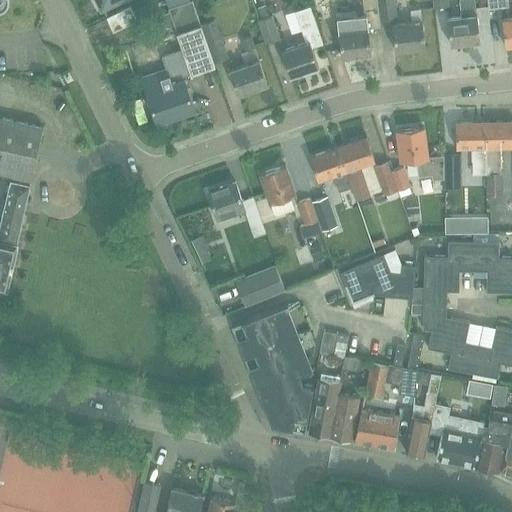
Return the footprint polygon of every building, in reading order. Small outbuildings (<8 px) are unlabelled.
[(0,0),(0,10),(1,10),(3,9),(5,8),(6,6),(8,5),(9,3),(9,0),(0,0)] [(382,20),(379,0),(362,0),(364,17),(337,20),(342,57),(371,54),(369,29),(383,28),(382,21),(382,20)] [(395,0),(379,0),(382,20),(397,19),(395,0)] [(480,41),(475,0),(460,0),(462,18),(448,20),(450,44),(480,41)] [(508,0),(487,0),(489,9),(509,6),(508,0)] [(215,63),(201,25),(193,1),(169,9),(175,25),(177,33),(182,49),(162,56),(167,71),(142,80),(155,115),(171,110),(173,116),(194,109),(183,76),(191,73),(192,75),(216,67),(215,63)] [(318,66),(312,48),(323,44),(310,6),(295,11),(306,43),(282,51),(290,76),(318,66)] [(137,21),(130,7),(107,18),(114,32),(137,21)] [(411,24),(393,26),(396,51),(426,47),(421,10),(410,12),(411,24)] [(272,17),(257,21),(265,44),(279,39),(272,17)] [(511,46),(511,18),(502,20),(505,47),(511,46)] [(215,20),(201,25),(215,63),(229,59),(215,20)] [(268,84),(260,61),(252,37),(241,41),(244,52),(241,53),(245,65),(230,70),(238,94),(268,84)] [(0,287),(7,290),(16,249),(44,128),(0,117),(0,172),(12,175),(0,227),(0,287)] [(511,121),(495,121),(485,122),(486,175),(487,196),(503,196),(503,173),(501,173),(501,149),(511,148),(511,121)] [(486,175),(485,122),(456,122),(456,150),(472,149),(473,176),(486,175)] [(432,180),(444,179),(444,155),(428,157),(424,127),(397,131),(401,162),(414,160),(416,177),(431,175),(432,180)] [(367,137),(339,147),(356,197),(355,197),(356,200),(371,195),(361,166),(375,161),(367,137)] [(356,197),(339,147),(310,156),(319,181),(333,176),(338,189),(342,188),(346,200),(355,197),(356,197)] [(461,153),(444,153),(444,155),(444,179),(445,188),(462,188),(461,153)] [(384,195),(398,191),(391,171),(388,161),(374,166),(384,195)] [(270,204),(271,204),(275,216),(295,209),(291,197),(296,195),(286,165),(260,174),(270,204)] [(391,171),(398,191),(400,196),(403,202),(414,198),(402,167),(391,171)] [(236,182),(208,192),(217,218),(243,209),(252,237),(266,232),(254,196),(242,200),(236,182)] [(327,196),(312,201),(319,220),(322,231),(337,226),(327,196)] [(311,198),(299,202),(306,224),(319,220),(312,201),(311,198)] [(467,216),(445,217),(446,233),(468,232),(467,216)] [(306,224),(300,226),(304,237),(322,232),(322,231),(319,220),(306,224)] [(459,291),(460,271),(473,271),(474,241),(449,241),(449,257),(425,256),(424,303),(447,304),(447,291),(459,291)] [(511,291),(511,258),(499,258),(499,242),(474,241),(473,271),(487,271),(487,291),(511,291)] [(320,244),(309,247),(313,259),(324,255),(320,244)] [(236,248),(221,252),(224,264),(239,260),(236,248)] [(412,299),(414,278),(415,270),(401,268),(401,273),(391,272),(384,254),(340,272),(346,285),(345,285),(352,302),(373,294),(374,294),(375,294),(412,299)] [(237,282),(247,305),(285,290),(276,266),(237,282)] [(479,344),(465,341),(470,321),(447,316),(447,304),(424,303),(423,328),(432,330),(428,347),(452,352),(448,368),(473,373),(479,344)] [(305,366),(281,307),(232,326),(240,347),(241,346),(244,355),(243,355),(251,375),(252,375),(255,384),(256,387),(258,386),(261,394),(259,394),(266,413),(267,413),(272,425),(283,427),(283,428),(305,432),(314,387),(303,385),(297,369),(305,366)] [(511,329),(496,327),(492,346),(479,344),(473,373),(497,378),(501,362),(511,364),(511,329)] [(325,330),(320,353),(333,356),(338,333),(325,330)] [(422,335),(414,333),(413,341),(421,343),(422,335)] [(419,351),(421,343),(413,341),(411,349),(419,351)] [(395,354),(404,356),(406,346),(398,344),(395,354)] [(418,359),(419,351),(411,349),(410,357),(418,359)] [(402,366),(404,356),(395,354),(394,364),(402,366)] [(356,369),(358,358),(344,355),(342,367),(356,369)] [(416,368),(418,359),(410,357),(408,367),(416,368)] [(371,362),(365,393),(382,397),(385,381),(400,385),(398,393),(414,397),(417,370),(389,364),(388,366),(371,362)] [(330,437),(337,393),(340,377),(320,373),(310,433),(330,437)] [(431,420),(434,405),(440,377),(441,375),(431,373),(424,405),(414,403),(414,404),(413,416),(406,451),(424,455),(432,420),(431,420)] [(494,384),(492,404),(504,405),(506,386),(494,384)] [(358,396),(337,393),(330,437),(351,440),(358,396)] [(362,408),(354,441),(393,448),(395,448),(401,415),(362,408)] [(488,431),(491,419),(491,417),(479,415),(476,434),(443,428),(437,458),(475,466),(483,430),(488,431)] [(507,443),(511,423),(491,419),(488,431),(483,430),(475,466),(495,470),(498,471),(504,442),(507,443)] [(511,473),(511,423),(507,443),(504,442),(498,471),(511,473)] [(154,511),(160,485),(145,482),(138,511),(154,511)] [(199,511),(204,495),(172,488),(166,511),(199,511)] [(208,511),(232,511),(235,502),(212,497),(208,511)]
